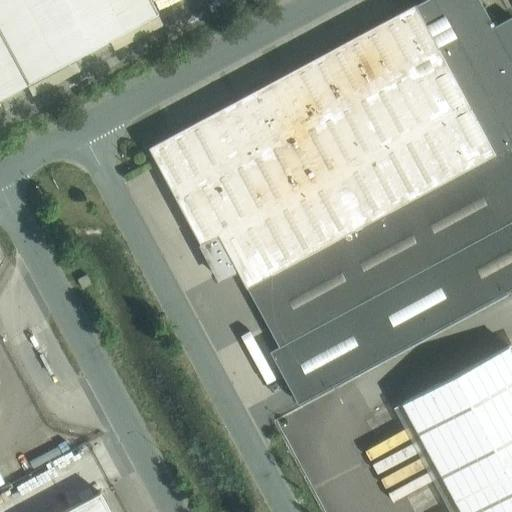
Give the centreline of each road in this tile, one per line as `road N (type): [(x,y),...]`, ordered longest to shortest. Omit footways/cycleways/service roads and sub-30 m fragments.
road 1 (unclassified): [(89,130),(292,511)]
road 2 (unclassified): [(169,511),(0,207)]
road 3 (unknown): [(365,511),(335,451),(344,425),(368,398),(511,319)]
road 4 (unclassified): [(89,130),(333,0)]
